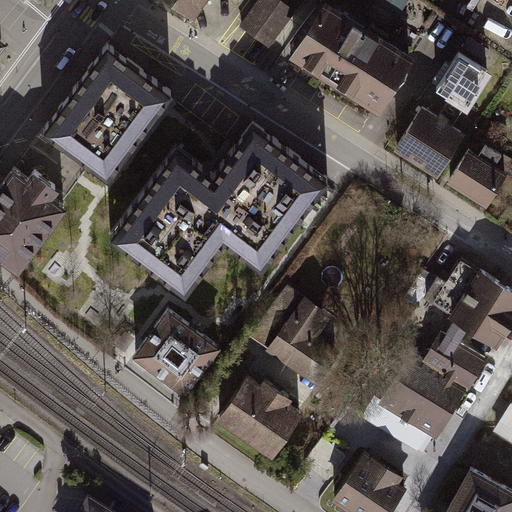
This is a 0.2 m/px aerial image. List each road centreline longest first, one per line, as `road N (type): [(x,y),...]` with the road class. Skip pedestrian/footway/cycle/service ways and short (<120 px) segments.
road 1 (residential): [(109,0),(511,257)]
road 2 (residential): [(304,511),(76,344),(0,277)]
road 3 (residential): [(414,511),(511,359)]
